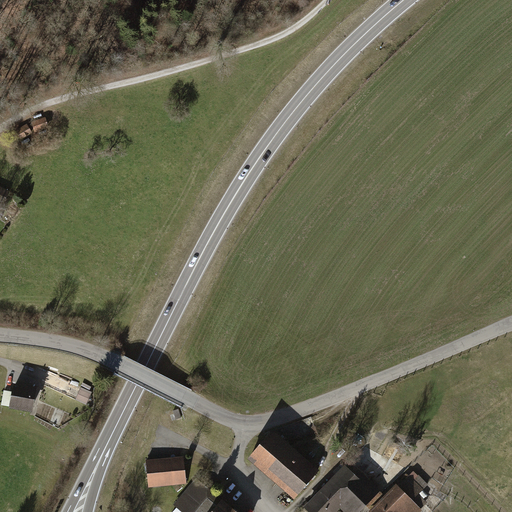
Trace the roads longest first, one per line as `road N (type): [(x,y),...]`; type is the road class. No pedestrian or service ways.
road 1 (trunk): [(404,0),(328,70),(253,166),(109,439)]
road 2 (track): [(326,0),(282,37),(44,105),(0,127)]
road 3 (unclassified): [(511,327),(267,423),(242,425)]
road 4 (unclassified): [(242,425),(72,346),(0,335)]
